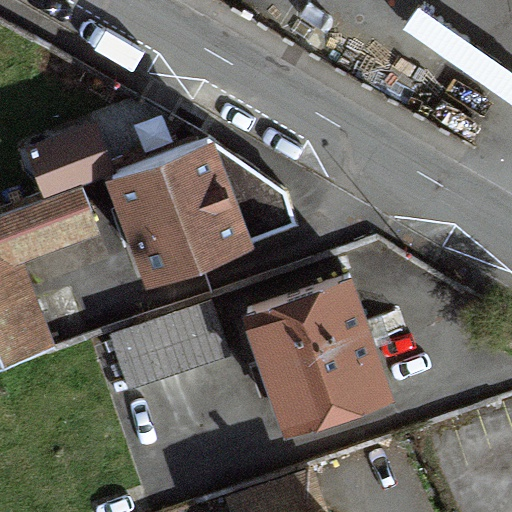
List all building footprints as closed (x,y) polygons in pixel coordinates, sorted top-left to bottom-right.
[(90,117),(30,140),(48,189),(55,186),(80,176),(108,166),(90,117)] [(207,130),(112,165),(150,269),(295,216),(283,184),(207,130)] [(80,176),(55,186),(66,215),(91,205),(80,176)] [(66,215),(55,186),(48,189),(0,206),(0,358),(50,341),(10,235),(66,215)] [(363,313),(346,266),(246,302),(285,417),(387,382),(370,333),(363,313)] [(210,294),(109,327),(127,380),(227,347),(210,294)] [(376,308),(363,313),(370,333),(383,328),(376,308)] [(308,462),(227,490),(233,505),(313,477),(308,462)] [(313,477),(233,505),(234,511),(328,511),(327,507),(324,508),(313,477)]
